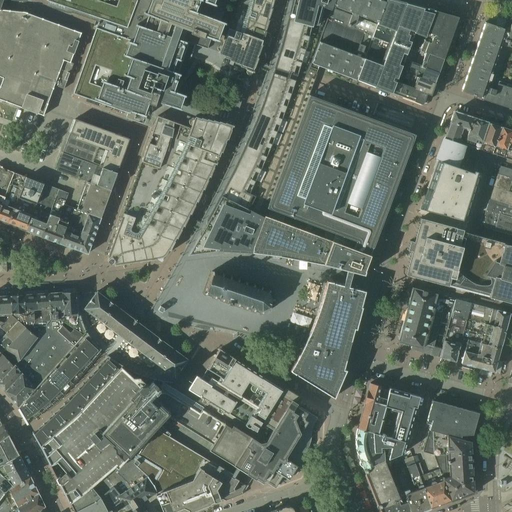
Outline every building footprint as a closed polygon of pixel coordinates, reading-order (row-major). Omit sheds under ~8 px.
[(130,113),(134,102),(135,102),(135,103),(144,106),(145,103),(155,106),(158,98),(159,94),(160,94),(169,70),(178,73),(189,42),(192,43),(196,44),(203,46),(203,47),(208,49),(211,40),(213,41),(228,0),(46,0),(48,1),(104,20),(106,21),(103,30),(96,28),(74,91),(73,93),(127,113),(130,113)] [(282,43),(278,56),(273,72),(268,85),(264,97),(259,110),(254,122),(249,135),(244,146),(239,159),(233,171),(228,182),(221,195),(215,208),(208,221),(201,234),(193,247),(193,249),(193,253),(197,253),(217,250),(252,252),(265,254),(280,256),(302,260),(316,225),(267,208),(309,95),(317,74),(316,74),(319,66),(311,63),(319,42),(321,36),(334,0),(293,0),(293,3),(289,17),(286,31),(282,43)] [(226,34),(221,45),(219,53),(219,54),(224,56),(224,57),(229,59),(229,60),(235,62),(234,63),(240,65),(240,66),(245,68),(245,69),(246,69),(248,65),(272,0),(235,0),(234,3),(237,4),(235,9),(232,8),(230,15),(233,16),(231,20),(228,19),(226,26),(229,27),(226,34)] [(319,42),(364,60),(385,0),(334,0),(321,36),(319,42)] [(385,0),(364,60),(356,80),(375,87),(406,3),(396,0),(385,0)] [(406,3),(375,87),(392,93),(396,81),(409,46),(420,50),(435,11),(406,3)] [(0,99),(2,100),(44,115),(55,85),(64,89),(75,63),(71,62),(82,33),(27,12),(0,9),(0,75),(4,77),(0,86),(0,99)] [(435,11),(420,50),(425,52),(443,59),(458,17),(435,11)] [(511,21),(506,21),(503,29),(495,26),(496,22),(485,20),(481,30),(463,85),(467,86),(465,92),(484,98),(492,75),(508,80),(511,68),(511,21)] [(311,63),(319,66),(356,80),(364,60),(319,42),(311,63)] [(439,72),(443,59),(425,52),(420,64),(439,72)] [(435,83),(439,72),(420,64),(418,64),(414,75),(435,83)] [(406,85),(427,93),(430,94),(435,83),(414,75),(410,74),(406,85)] [(484,98),(511,107),(511,81),(508,80),(492,75),(484,98)] [(425,97),(427,93),(406,85),(402,84),(396,81),(392,93),(398,95),(422,104),(423,104),(427,104),(429,99),(425,97)] [(323,264),(346,270),(352,272),(364,275),(365,271),(364,271),(370,255),(415,135),(370,118),(309,95),(267,208),(316,225),(302,260),(323,264)] [(445,138),(464,144),(473,118),(454,112),(445,138)] [(219,141),(221,136),(225,127),(226,123),(225,122),(225,123),(219,121),(219,122),(213,120),(213,121),(207,119),(207,120),(201,117),(201,118),(195,116),(195,117),(194,117),(190,128),(168,119),(157,116),(107,256),(108,256),(114,264),(114,265),(155,258),(157,258),(161,252),(169,239),(176,228),(183,215),(189,203),(192,198),(196,190),(202,179),(204,173),(214,154),(216,149),(219,141)] [(488,123),(473,118),(464,144),(479,149),(488,123)] [(63,153),(76,157),(117,172),(129,139),(117,135),(117,134),(112,132),(112,133),(87,123),(75,119),(63,152),(63,153)] [(479,149),(492,154),(501,127),(488,123),(479,149)] [(492,154),(503,157),(511,131),(511,130),(501,127),(492,154)] [(511,131),(503,157),(511,159),(511,131)] [(443,142),(437,159),(482,172),(483,167),(480,160),(461,154),(463,148),(464,144),(445,138),(444,139),(443,142)] [(76,157),(63,152),(57,170),(70,175),(76,157)] [(87,181),(111,190),(117,172),(76,157),(70,175),(87,181)] [(421,203),(419,209),(464,222),(466,223),(482,172),(437,159),(427,186),(421,203)] [(0,209),(15,172),(0,165),(0,209)] [(511,178),(511,169),(500,166),(497,174),(511,178)] [(15,172),(0,209),(0,219),(27,230),(33,215),(15,208),(23,187),(27,176),(15,172)] [(493,186),(505,190),(511,191),(511,178),(497,174),(493,186)] [(23,187),(41,194),(45,183),(27,176),(23,187)] [(77,208),(101,218),(111,190),(87,181),(77,208)] [(33,215),(27,230),(42,236),(60,189),(45,183),(41,194),(33,215)] [(511,204),(501,201),(503,195),(505,190),(493,186),(486,209),(511,217),(511,204)] [(51,239),(63,209),(65,204),(69,193),(60,189),(42,236),(51,239)] [(511,197),(503,195),(501,201),(511,204),(511,197)] [(72,213),(74,207),(65,204),(63,209),(72,213)] [(61,243),(88,253),(101,218),(77,208),(74,207),(72,213),(61,243)] [(63,209),(51,239),(61,243),(72,213),(63,209)] [(511,217),(486,209),(483,221),(486,227),(511,234),(511,217)] [(406,273),(469,290),(511,302),(511,245),(511,246),(464,232),(465,229),(422,217),(420,222),(419,222),(414,241),(410,239),(407,249),(411,250),(406,268),(407,269),(406,273)] [(271,309),(273,308),(271,306),(273,300),(275,300),(275,298),(273,298),(270,292),(272,290),(270,288),(268,290),(263,289),(264,286),(262,285),(261,288),(255,286),(256,283),(254,283),(253,285),(247,283),(248,281),(246,280),(245,283),(240,281),(241,278),(238,277),(237,280),(232,278),(233,275),(231,275),(230,277),(224,275),(225,273),(223,272),(222,275),(215,272),(214,270),(212,270),(213,273),(207,291),(204,293),(205,294),(208,293),(215,295),(214,297),(216,298),(217,295),(223,298),(222,300),(224,301),(225,298),(229,299),(227,303),(232,305),(234,301),(238,302),(237,305),(239,306),(240,303),(246,305),(245,308),(247,308),(248,306),(253,308),(252,310),(255,311),(256,309),(261,311),(261,313),(264,313),(264,311),(269,308),(271,309)] [(352,272),(346,270),(342,285),(348,286),(352,272)] [(303,279),(302,288),(312,289),(312,279),(303,279)] [(349,348),(349,346),(350,344),(364,290),(348,286),(342,285),(333,282),(333,281),(327,281),(326,282),(326,285),(325,289),(324,292),(323,295),(322,299),(321,302),(320,305),(319,309),(317,312),(316,315),(315,319),(314,322),(312,325),(311,328),(310,332),(308,335),(303,346),(302,349),(300,352),(298,355),(297,358),(295,361),(293,364),(292,367),(290,370),(295,373),(300,376),(332,396),(343,369),(344,364),(346,357),(347,355),(349,348)] [(412,287),(397,340),(417,346),(416,351),(431,355),(434,346),(445,304),(435,302),(437,293),(412,287)] [(12,313),(17,312),(25,312),(24,294),(23,288),(10,289),(11,295),(12,313)] [(63,292),(64,313),(64,321),(79,332),(79,330),(78,316),(77,295),(76,295),(76,291),(73,291),(63,292)] [(188,360),(138,322),(134,319),(127,314),(97,291),(84,308),(120,335),(175,376),(188,360)] [(79,332),(64,321),(64,313),(63,292),(49,293),(50,318),(51,328),(45,328),(22,360),(30,371),(38,382),(83,335),(79,332)] [(38,319),(50,318),(49,293),(36,294),(38,319)] [(26,320),(38,319),(36,294),(24,294),(25,312),(26,320)] [(0,295),(0,313),(12,313),(11,295),(0,295)] [(27,424),(28,423),(28,422),(41,412),(52,403),(62,392),(72,382),(82,371),(91,360),(100,350),(101,349),(99,347),(97,344),(94,342),(92,339),(90,336),(88,334),(86,331),(85,328),(84,325),(82,321),(81,318),(81,315),(80,312),(79,308),(79,305),(79,302),(78,298),(78,295),(77,295),(78,316),(79,330),(79,332),(83,335),(38,382),(30,391),(31,392),(17,408),(27,424)] [(440,347),(437,357),(455,361),(462,337),(467,318),(471,303),(455,299),(442,348),(440,347)] [(471,303),(467,318),(487,323),(506,328),(510,313),(502,311),(471,303)] [(0,338),(5,334),(17,318),(12,313),(4,321),(0,318),(0,317),(0,338)] [(0,356),(8,350),(26,326),(17,318),(5,334),(12,340),(3,350),(0,347),(0,356)] [(467,318),(462,337),(467,339),(482,343),(500,348),(506,328),(487,323),(467,318)] [(22,360),(45,328),(47,325),(26,326),(8,350),(0,356),(0,380),(17,367),(22,360)] [(467,339),(464,350),(478,354),(497,359),(500,348),(482,343),(467,339)] [(223,378),(234,359),(235,358),(220,349),(208,368),(223,378)] [(464,350),(461,363),(489,370),(494,372),(497,359),(478,354),(464,350)] [(149,376),(144,374),(112,402),(105,410),(91,395),(99,387),(122,364),(118,362),(115,360),(111,358),(108,355),(107,356),(107,357),(98,367),(89,378),(79,389),(69,399),(67,401),(65,403),(54,414),(44,423),(34,433),(33,432),(32,433),(39,445),(40,446),(41,446),(50,464),(50,465),(55,476),(56,476),(62,468),(65,465),(79,465),(94,485),(86,491),(70,503),(74,511),(78,511),(105,492),(113,503),(136,488),(146,500),(155,492),(156,493),(155,494),(162,511),(183,511),(189,510),(189,511),(191,510),(190,510),(199,506),(202,501),(212,497),(213,501),(215,502),(222,499),(225,500),(243,494),(242,491),(245,485),(220,470),(221,468),(192,451),(169,436),(171,434),(158,422),(168,411),(188,424),(189,430),(213,444),(211,447),(211,451),(251,476),(262,483),(267,480),(268,479),(273,477),(278,480),(278,479),(279,480),(283,475),(289,479),(297,465),(306,450),(309,446),(308,445),(309,442),(310,439),(311,436),(311,433),(311,430),(312,427),(313,424),(314,421),(316,418),(296,405),(295,402),(295,401),(298,396),(288,391),(284,388),(283,389),(282,389),(261,422),(273,429),(266,441),(260,442),(233,425),(231,428),(202,410),(200,412),(191,405),(167,391),(161,387),(162,381),(170,383),(172,383),(172,381),(164,380),(159,379),(156,378),(151,377),(149,376)] [(234,359),(223,378),(208,368),(199,382),(193,392),(194,392),(208,401),(256,431),(261,422),(282,389),(234,359)] [(30,371),(22,360),(17,367),(0,380),(0,385),(5,391),(7,393),(30,371)] [(122,364),(99,387),(91,395),(105,410),(112,402),(144,374),(140,373),(136,372),(133,370),(129,368),(126,367),(122,364)] [(31,392),(30,391),(38,382),(30,371),(7,393),(12,399),(17,408),(31,392)] [(370,383),(358,428),(401,440),(406,441),(409,432),(412,422),(418,401),(420,396),(389,388),(389,390),(380,388),(381,385),(370,383)] [(423,451),(423,452),(433,454),(439,470),(450,501),(475,492),(474,473),(474,468),(473,468),(472,436),(478,412),(470,410),(432,400),(427,418),(432,419),(423,451)] [(0,511),(0,501),(7,493),(14,486),(8,474),(5,476),(1,473),(6,470),(3,465),(9,461),(19,456),(16,449),(14,444),(11,438),(10,438),(9,436),(8,434),(2,424),(1,425),(0,424),(0,511)] [(356,435),(356,440),(356,446),(357,452),(360,458),(363,466),(364,468),(388,458),(390,458),(398,454),(403,452),(406,441),(401,440),(358,428),(356,435)] [(417,455),(413,456),(415,464),(420,476),(431,508),(450,501),(439,470),(424,475),(419,463),(417,455)] [(1,473),(5,476),(8,474),(25,466),(21,458),(19,456),(9,461),(3,465),(6,470),(1,473)] [(406,459),(394,464),(396,470),(407,466),(414,484),(417,483),(420,491),(411,495),(409,489),(404,490),(406,496),(408,504),(410,511),(419,511),(422,511),(431,508),(420,476),(415,464),(413,456),(406,459)] [(388,458),(364,468),(380,509),(399,501),(401,500),(400,498),(388,467),(392,465),(388,458)] [(62,468),(56,476),(65,494),(70,503),(86,491),(65,465),(62,468)] [(65,465),(86,491),(94,485),(79,465),(65,465)] [(25,466),(8,474),(14,486),(30,475),(28,471),(26,472),(25,470),(27,469),(25,466)] [(5,511),(38,492),(30,475),(14,486),(7,493),(0,501),(0,511),(5,511)] [(105,492),(78,511),(108,511),(110,511),(119,511),(125,509),(127,511),(133,508),(135,511),(143,506),(141,503),(146,500),(136,488),(113,503),(105,492)] [(22,511),(43,501),(38,492),(5,511),(22,511)] [(399,501),(380,509),(381,511),(410,511),(408,504),(406,496),(400,498),(401,500),(399,501)] [(47,511),(45,506),(43,501),(22,511),(47,511)]
